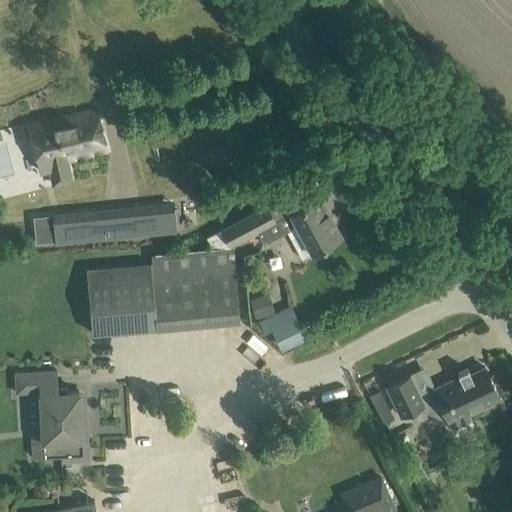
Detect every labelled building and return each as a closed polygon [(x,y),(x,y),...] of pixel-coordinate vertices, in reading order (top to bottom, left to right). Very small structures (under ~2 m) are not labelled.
[(95,109),(76,114),(58,118),(58,117),(28,124),(40,172),(49,169),(53,183),(70,179),(66,160),(106,149),(95,109)] [(319,196),(290,212),(274,221),(256,231),(263,244),(297,225),(302,233),(291,239),(301,258),(341,237),(319,196)] [(174,200),(51,214),(54,242),(177,228),(174,200)] [(232,244),(256,231),(274,221),(266,205),(220,230),(223,235),(229,246),(232,244)] [(151,263),(83,270),(89,334),(157,327),(239,320),(239,318),(232,244),(229,246),(224,246),(191,249),(150,253),(151,263)] [(291,305),(258,320),(264,332),(271,328),(281,349),(306,338),(291,305)] [(467,410),(480,404),(498,395),(484,366),(470,373),(467,368),(458,372),(461,378),(455,381),(454,378),(435,387),(433,388),(418,395),(409,376),(387,386),(401,415),(437,398),(452,428),(471,419),(467,410)] [(57,370),(37,371),(15,372),(16,392),(30,391),(32,456),(68,454),(88,453),(87,436),(81,437),(81,426),(82,424),(82,421),(80,420),(80,414),(86,407),(85,397),(79,392),(79,391),(67,392),(67,388),(58,388),(57,370)] [(381,422),(393,417),(382,388),(370,392),(381,422)] [(338,491),(347,511),(343,511),(395,511),(379,474),(338,491)] [(96,511),(94,500),(74,504),(31,511),(96,511)]
